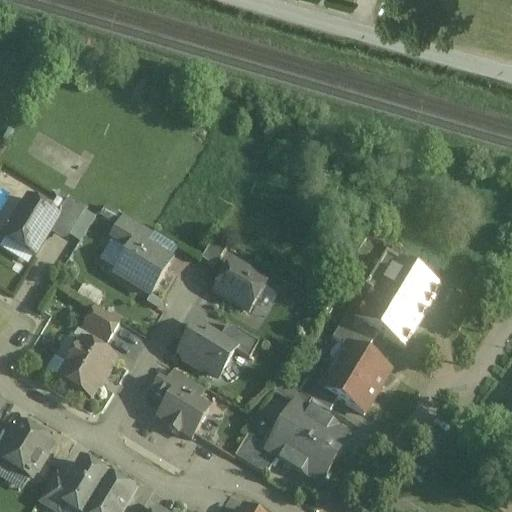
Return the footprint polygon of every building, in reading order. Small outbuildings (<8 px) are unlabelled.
[(27,200),(6,234),(37,253),(52,228),(58,219),(57,218),(27,200)] [(66,203),(57,218),(58,219),(52,228),(68,238),(83,213),(66,203)] [(123,219),(104,207),(98,218),(117,230),(123,219)] [(152,236),(123,219),(117,230),(110,241),(129,253),(115,276),(150,298),(169,267),(143,251),(152,236)] [(213,241),(201,261),(214,270),(227,250),(213,241)] [(413,263),(393,251),(386,261),(407,274),(413,263)] [(407,274),(386,261),(365,295),(371,299),(418,328),(439,294),(407,274)] [(265,286),(231,265),(214,294),(248,315),(265,286)] [(97,306),(103,296),(83,284),(77,294),(97,306)] [(371,299),(357,322),(356,323),(404,351),(418,328),(371,299)] [(119,325),(95,311),(83,332),(106,346),(119,325)] [(371,346),(340,327),(332,341),(346,349),(347,348),(363,358),(371,346)] [(258,346),(227,328),(218,342),(235,352),(234,353),(248,362),(258,346)] [(218,342),(197,329),(179,358),(185,361),(183,364),(200,374),(201,371),(217,381),(234,353),(235,352),(218,342)] [(113,362),(82,343),(58,382),(90,401),(113,362)] [(363,358),(347,348),(346,349),(333,370),(376,396),(389,374),(363,358)] [(376,396),(333,370),(321,390),(320,391),(337,401),(363,417),(376,396)] [(205,392),(174,374),(165,388),(196,407),(205,392)] [(321,390),(307,382),(298,395),(311,403),(329,414),(337,401),(320,391),(321,390)] [(165,388),(158,384),(149,399),(165,408),(157,421),(169,429),(167,432),(177,438),(179,435),(191,442),(208,414),(196,407),(165,388)] [(298,395),(280,384),(273,396),(293,408),(294,407),(305,413),(311,403),(298,395)] [(511,405),(496,424),(511,437),(511,405)] [(305,413),(294,407),(293,408),(280,431),(334,464),(349,440),(305,413)] [(50,446),(20,427),(2,456),(0,459),(0,463),(29,481),(34,472),(38,474),(45,463),(41,460),(50,446)] [(334,464),(280,431),(267,451),(265,455),(275,461),(320,488),(334,464)] [(267,451),(247,439),(234,459),(265,478),(275,461),(265,455),(267,451)] [(68,487),(52,511),(54,511),(59,505),(70,511),(87,511),(107,480),(81,465),(68,487)] [(54,479),(39,504),(51,511),(52,511),(68,487),(54,479)] [(122,511),(132,496),(107,480),(87,511),(122,511)]
